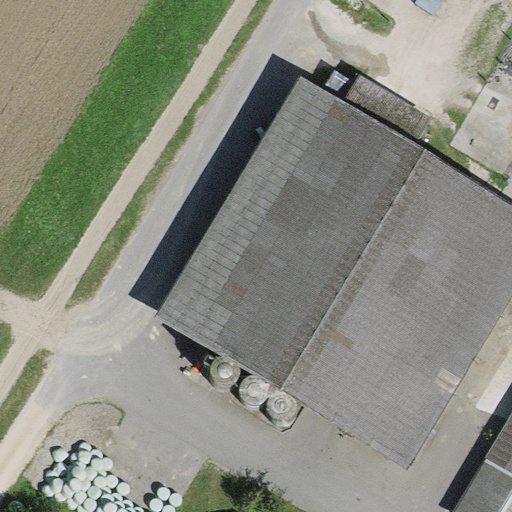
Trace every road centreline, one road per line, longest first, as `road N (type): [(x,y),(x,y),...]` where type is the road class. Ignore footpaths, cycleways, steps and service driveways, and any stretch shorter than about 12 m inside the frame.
road 1 (track): [(275,0),(0,439)]
road 2 (track): [(240,0),(0,386)]
road 3 (track): [(368,511),(0,308)]
